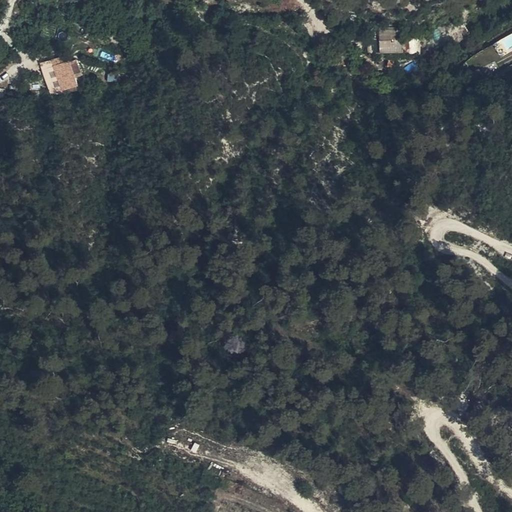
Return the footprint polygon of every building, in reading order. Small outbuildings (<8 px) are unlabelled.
[(508,53),(511,50),(511,32),(500,39),(508,53)] [(413,51),(412,39),(379,40),(379,51),(406,50),(406,51),(413,51)] [(379,51),(379,40),(369,40),(370,51),(379,51)] [(76,60),(54,67),(62,91),(64,90),(65,94),(79,89),(74,74),(80,72),(76,60)] [(476,85),(480,90),(487,85),(479,71),(471,75),(476,85)]
